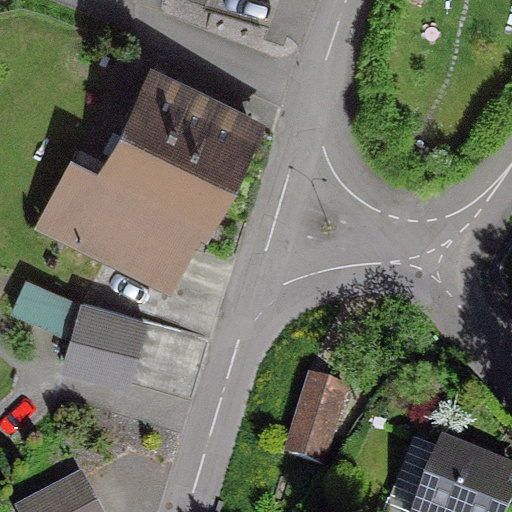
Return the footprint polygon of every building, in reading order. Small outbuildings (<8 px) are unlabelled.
[(266,0),(209,0),(206,11),(262,31),(272,2),(266,0)] [(160,285),(242,122),(147,74),(65,237),(160,285)] [(75,305),(21,280),(7,310),(62,335),(75,305)] [(59,365),(120,383),(138,322),(77,305),(59,365)] [(341,390),(306,379),(283,454),(318,465),(341,390)] [(437,452),(413,511),(499,511),(511,481),(483,470),(488,458),(469,450),(464,463),(437,452)] [(93,511),(76,479),(15,511),(93,511)]
